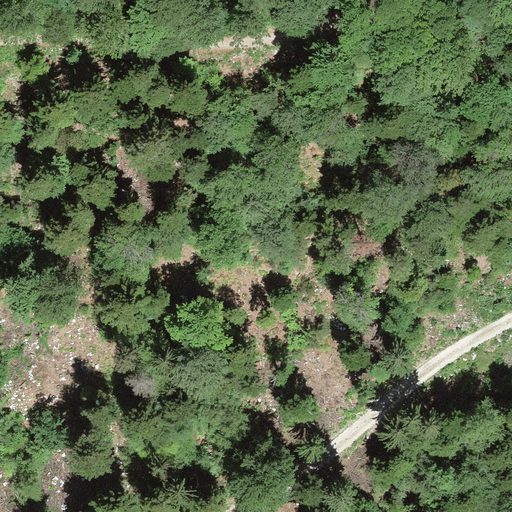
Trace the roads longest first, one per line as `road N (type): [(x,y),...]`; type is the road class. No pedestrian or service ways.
road 1 (track): [(408,0),(293,35),(207,49),(0,43)]
road 2 (track): [(511,320),(453,353),(277,491),(237,511)]
